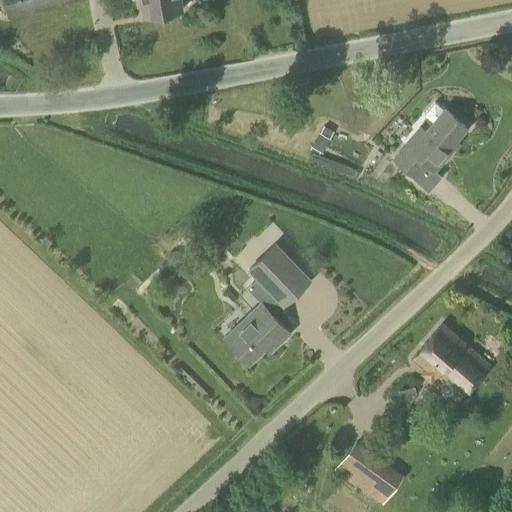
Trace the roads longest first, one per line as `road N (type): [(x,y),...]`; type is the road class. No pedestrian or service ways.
road 1 (tertiary): [(0,106),(511,22)]
road 2 (unclassified): [(187,511),(511,205)]
